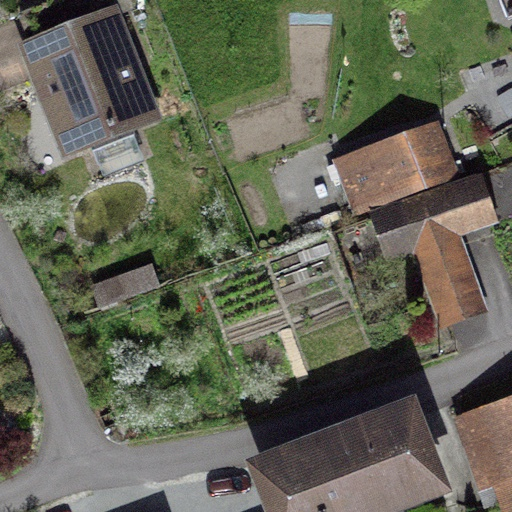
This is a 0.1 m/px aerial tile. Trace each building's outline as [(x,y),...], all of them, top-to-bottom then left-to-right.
[(125,22),(36,61),(75,153),(165,114),(125,22)] [(438,130),(338,168),(353,208),(453,170),(438,130)] [(511,221),(498,179),(373,222),(389,268),(422,257),(443,320),(486,305),(466,245),(511,229),(511,221)] [(511,511),(511,398),(472,413),(509,511),(511,511)] [(287,511),(364,511),(423,490),(396,419),(271,466),(287,511)]
